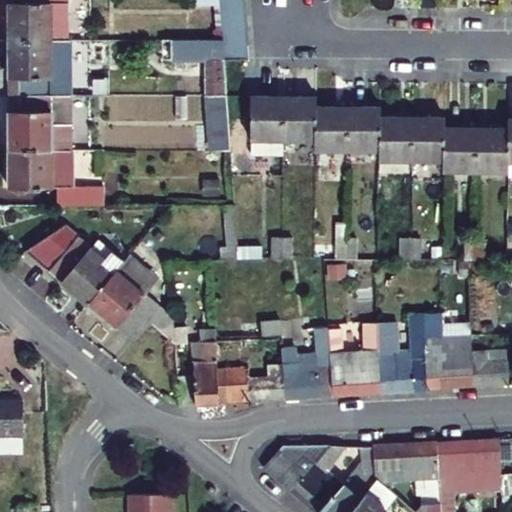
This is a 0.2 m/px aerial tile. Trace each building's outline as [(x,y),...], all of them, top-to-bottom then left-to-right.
[(11,40),(53,40),(53,0),(21,0),(21,1),(11,1),(11,40)] [(251,65),(247,0),(221,0),(225,66),(251,65)] [(22,94),(53,94),(53,40),(11,40),(11,77),(22,77),(22,94)] [(22,94),(22,77),(11,77),(11,93),(22,94)] [(10,107),(21,108),(22,94),(11,93),(10,107)] [(10,150),(52,151),(53,94),(22,94),(21,108),(10,107),(10,150)] [(168,107),(157,107),(157,94),(110,95),(110,117),(168,115),(168,107)] [(321,98),(253,98),(253,142),(321,142),(321,154),(383,154),(383,162),(444,162),(444,172),(508,172),(508,162),(511,162),(511,119),(508,119),(508,128),(444,128),(444,119),(383,119),(383,108),(321,108),(321,98)] [(8,186),(51,187),(52,151),(10,150),(8,150),(8,186)] [(104,205),(104,184),(58,184),(58,205),(104,205)] [(106,259),(65,222),(26,248),(88,304),(117,270),(130,256),(119,246),(106,259)] [(314,235),(314,258),(355,257),(355,234),(314,235)] [(418,255),(418,237),(398,238),(399,256),(418,255)] [(171,345),(170,317),(117,270),(88,304),(132,344),(149,326),(171,345)] [(453,331),(454,348),(421,349),(423,387),(471,385),(470,350),(469,331),(453,331)] [(368,332),(369,357),(342,358),(343,391),(378,390),(376,355),(375,332),(368,332)] [(218,364),(217,334),(203,335),(205,358),(194,358),(196,399),(220,398),(218,364)] [(507,383),(505,348),(470,350),(471,385),(507,383)] [(391,370),(390,354),(376,355),(378,390),(414,388),(413,369),(391,370)] [(317,393),(315,359),(282,360),(283,395),(317,393)] [(267,361),(267,376),(248,377),(248,396),(283,395),(282,360),(267,361)] [(248,377),(247,363),(225,364),(227,398),(248,396),(248,377)] [(220,398),(227,398),(225,364),(218,364),(220,398)] [(0,436),(13,437),(13,402),(0,402),(0,436)] [(436,444),(389,446),(390,471),(402,470),(402,479),(438,477),(436,444)] [(388,477),(381,446),(369,447),(374,470),(363,484),(373,494),(376,490),(388,477)] [(303,465),(288,451),(272,468),(297,492),(324,463),(314,454),(303,465)] [(341,470),(337,475),(324,463),(297,492),(319,511),(344,511),(364,491),(341,470)] [(396,511),(398,511),(376,490),(373,494),(359,511),(396,511)] [(129,511),(174,511),(174,496),(129,495),(129,511)]
